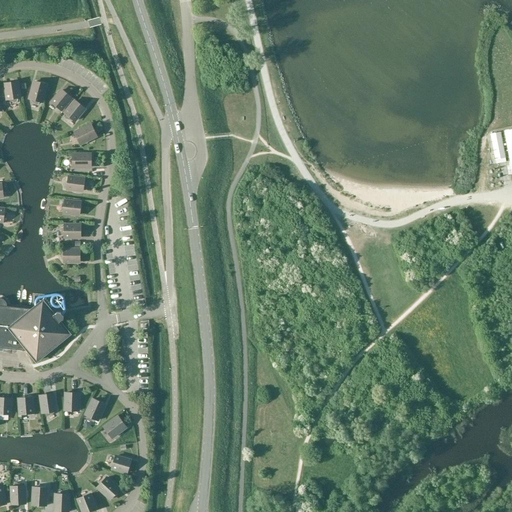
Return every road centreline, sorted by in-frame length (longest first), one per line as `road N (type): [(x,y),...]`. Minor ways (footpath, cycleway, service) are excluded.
road 1 (tertiary): [(203,505),(210,365),(187,186)]
road 2 (unclassified): [(169,310),(167,129),(175,127)]
road 3 (tertiary): [(175,127),(137,0)]
road 4 (unclassified): [(194,124),(184,0)]
